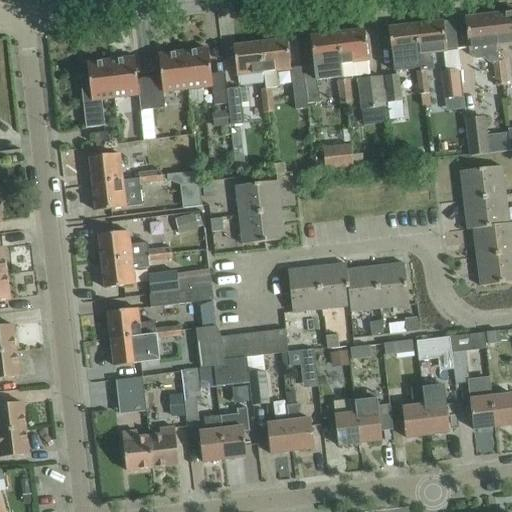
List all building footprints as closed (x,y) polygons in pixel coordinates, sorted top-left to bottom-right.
[(511,14),(493,16),(497,47),(511,44),(511,14)] [(497,47),(493,16),(466,19),(470,55),(474,60),(483,59),(489,63),(498,62),(497,47)] [(442,22),(415,25),(421,72),(416,72),(417,84),(427,83),(426,71),(434,71),(432,54),(445,52),(446,52),(446,51),(442,22)] [(421,72),(415,25),(389,29),(392,59),(406,57),(408,73),(416,72),(421,72)] [(365,31),(338,35),(343,77),(370,74),(365,31)] [(338,35),(311,38),(316,81),(343,78),(343,77),(338,35)] [(287,40),(260,44),(264,74),(266,89),(279,88),(277,73),(291,71),(287,40)] [(264,74),(260,44),(233,47),(237,77),(264,74)] [(446,52),(445,52),(447,73),(442,74),(445,98),(461,97),(459,73),(460,73),(458,49),(446,51),(446,52)] [(208,50),(184,53),(188,90),(213,88),(211,75),(208,50)] [(163,93),(188,90),(184,53),(159,56),(163,93)] [(110,61),(114,99),(139,96),(135,58),(110,61)] [(102,101),(114,99),(110,61),(87,64),(89,76),(80,77),(86,129),(105,127),(102,101)] [(495,75),(505,73),(504,62),(493,64),(495,75)] [(307,110),(302,68),(291,70),(296,111),(307,110)] [(505,73),(495,75),(496,85),(507,84),(505,73)] [(223,74),(211,75),(213,88),(215,106),(227,105),(223,74)] [(385,77),(388,104),(402,102),(398,76),(385,77)] [(362,111),(385,108),(382,77),(358,80),(362,111)] [(340,93),(350,92),(348,80),(338,81),(340,93)] [(427,83),(417,84),(419,95),(412,96),(413,109),(423,107),(421,95),(428,95),(427,83)] [(241,88),(227,90),(231,126),(244,125),(241,88)] [(263,103),(271,102),(269,91),(262,92),(263,103)] [(350,92),(340,93),(341,105),(351,104),(350,92)] [(428,95),(421,95),(423,107),(430,107),(428,95)] [(153,110),(165,109),(164,98),(152,99),(153,110)] [(152,99),(140,101),(141,112),(153,110),(152,99)] [(271,102),(263,103),(264,114),(272,113),(271,102)] [(228,111),(216,113),(218,127),(229,126),(228,111)] [(467,142),(470,157),(490,154),(484,119),(464,122),(467,142)] [(107,145),(105,133),(95,134),(96,146),(107,145)] [(353,167),(351,147),(323,150),(325,170),(338,168),(353,167)] [(93,184),(121,181),(118,155),(90,158),(93,184)] [(285,164),(273,165),(274,175),(286,174),(285,164)] [(464,201),(506,196),(502,167),(460,172),(464,201)] [(159,172),(148,173),(149,182),(160,181),(159,177),(159,172)] [(138,175),(138,180),(139,183),(149,182),(148,173),(138,175)] [(168,182),(181,187),(198,185),(196,173),(167,176),(168,182)] [(121,181),(93,184),(96,212),(141,207),(139,183),(138,180),(121,182),(121,181)] [(241,216),(281,211),(278,182),(238,187),(241,216)] [(213,183),(202,185),(204,198),(215,197),(213,183)] [(511,224),(509,225),(506,196),(464,201),(467,230),(511,224)] [(284,241),(281,211),(241,216),(244,245),(284,241)] [(172,221),(175,235),(197,230),(193,216),(172,221)] [(211,220),(212,233),(223,231),(222,218),(221,219),(211,220)] [(511,224),(467,230),(467,231),(473,230),(477,258),(511,253),(511,224)] [(145,243),(130,245),(128,232),(99,236),(102,262),(146,257),(147,260),(159,259),(158,250),(146,252),(145,243)] [(170,249),(158,250),(159,259),(159,261),(171,260),(170,249)] [(511,253),(477,258),(480,287),(511,283),(511,253)] [(146,257),(102,262),(105,290),(125,287),(134,286),(133,269),(148,267),(147,260),(146,257)] [(375,268),(380,310),(409,306),(404,264),(375,268)] [(351,313),(346,265),(317,268),(322,310),(350,308),(350,313),(351,313)] [(380,310),(375,268),(347,271),(346,265),(351,313),(380,310)] [(322,310),(317,268),(288,272),(293,314),(313,311),(322,310)] [(176,273),(148,276),(151,296),(178,293),(176,273)] [(0,301),(10,300),(7,274),(0,274),(0,301)] [(151,296),(148,296),(150,308),(188,304),(186,292),(178,293),(151,296)] [(213,302),(199,307),(202,329),(216,327),(213,302)] [(155,321),(139,323),(137,310),(108,313),(111,340),(140,337),(156,335),(157,340),(158,340),(169,339),(168,328),(156,330),(155,321)] [(417,319),(404,320),(406,331),(419,330),(417,319)] [(383,334),(381,321),(370,323),(372,336),(383,334)] [(0,353),(16,352),(13,326),(0,327),(0,353)] [(179,327),(168,328),(169,339),(179,338),(180,342),(200,340),(199,331),(179,334),(179,327)] [(275,331),(277,354),(288,353),(288,350),(286,330),(275,331)] [(277,354),(275,331),(264,332),(267,355),(277,354)] [(267,355),(264,332),(254,334),(256,356),(264,355),(267,355)] [(491,333),(487,333),(488,345),(501,344),(500,332),(491,333)] [(254,334),(243,335),(245,357),(248,357),(256,356),(254,334)] [(140,337),(111,340),(114,367),(160,362),(158,340),(157,340),(156,335),(140,337)] [(243,335),(232,336),(234,358),(245,357),(243,335)] [(337,335),(326,337),(328,348),(339,347),(337,335)] [(234,358),(232,336),(221,337),(223,353),(224,359),(234,358)] [(440,359),(452,358),(449,338),(416,342),(419,362),(440,359)] [(413,352),(412,341),(384,345),(385,356),(413,352)] [(351,360),(371,358),(370,347),(350,349),(351,360)] [(16,352),(0,353),(0,379),(19,378),(16,352)] [(312,352),(289,354),(291,367),(301,366),(314,364),(312,352)] [(347,352),(331,354),(332,366),(348,364),(347,352)] [(223,353),(199,356),(201,369),(214,367),(224,366),(224,359),(223,353)] [(214,367),(217,388),(249,384),(246,358),(225,360),(225,366),(224,366),(214,367)] [(464,358),(453,360),(456,381),(467,380),(464,358)] [(506,381),(504,358),(491,359),(494,382),(506,381)] [(200,390),(217,388),(214,367),(201,369),(198,369),(200,390)] [(200,401),(197,368),(180,370),(184,422),(196,421),(195,401),(200,401)] [(265,374),(249,376),(253,405),(269,404),(265,374)] [(317,403),(317,379),(300,379),(300,404),(317,403)] [(119,404),(138,401),(142,401),(140,381),(116,384),(119,404)] [(428,436),(423,390),(422,388),(411,390),(413,407),(402,408),(406,439),(428,436)] [(446,403),(436,404),(434,389),(423,390),(428,436),(450,433),(446,403)] [(511,395),(492,398),(495,428),(511,425),(511,395)] [(378,412),(369,413),(367,397),(354,398),(356,415),(360,444),(382,441),(378,412)] [(495,428),(492,398),(470,400),(473,430),(495,428)] [(22,403),(0,405),(0,432),(25,429),(22,403)] [(311,420),(301,421),(299,405),(287,407),(289,423),(292,452),(314,450),(311,420)] [(238,416),(219,418),(221,431),(225,460),(247,458),(244,438),(244,432),(248,432),(249,432),(250,432),(247,409),(237,410),(238,416)] [(129,415),(120,415),(120,430),(145,430),(144,417),(129,417),(129,415)] [(360,444),(356,415),(335,417),(338,447),(360,444)] [(205,433),(199,434),(200,443),(203,463),(225,460),(221,431),(219,418),(219,417),(204,419),(205,433)] [(292,452),(289,423),(267,425),(270,455),(292,452)] [(25,429),(0,432),(0,459),(28,455),(25,429)] [(159,437),(149,438),(153,469),(179,466),(175,429),(159,430),(159,437)] [(153,469),(149,438),(138,439),(137,433),(122,435),(127,472),(153,469)]
